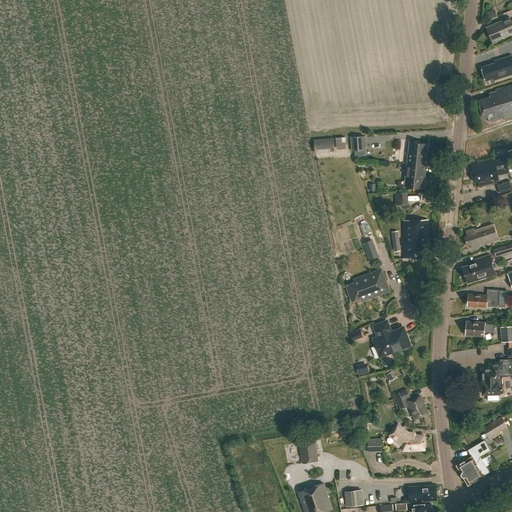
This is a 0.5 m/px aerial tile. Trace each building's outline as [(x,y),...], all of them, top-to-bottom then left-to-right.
[(490,19),(495,17),(492,10),(487,13),(490,19)] [(511,33),(511,23),(509,18),(486,28),(492,42),(511,33)] [(511,58),(511,55),(494,60),(494,62),(481,67),(485,80),(493,78),(493,80),(511,73),(511,58)] [(489,97),(478,100),(484,119),(488,118),(489,123),(511,115),(511,85),(495,90),(496,92),(489,94),(489,97)] [(351,137),(352,151),(365,150),(364,136),(351,137)] [(335,138),(336,149),(345,149),(345,137),(335,138)] [(315,152),(335,151),(334,138),(314,139),(315,152)] [(407,165),(425,167),(428,144),(409,142),(407,165)] [(505,159),(485,163),(472,166),(472,167),(471,167),(474,182),(478,181),(479,187),(494,185),(493,181),(498,180),(498,181),(497,175),(500,174),(501,175),(508,173),(505,159)] [(404,186),(422,188),(425,167),(407,165),(404,186)] [(497,184),(500,192),(511,188),(511,186),(510,180),(497,184)] [(394,203),(407,204),(407,192),(394,192),(394,203)] [(404,221),(405,258),(424,258),(424,252),(429,252),(429,220),(404,221)] [(465,231),(467,236),(464,237),(467,246),(470,245),(471,248),(498,240),(493,225),(475,230),(474,228),(465,231)] [(391,232),(394,252),(400,251),(398,231),(391,232)] [(511,244),(494,250),(496,258),(511,252),(511,244)] [(489,256),(479,260),(480,262),(462,268),(467,283),(485,277),(486,278),(495,275),(489,256)] [(381,270),(354,280),(355,283),(347,286),(352,302),(361,299),(362,301),(389,291),(381,270)] [(505,307),(507,291),(500,291),(488,290),(487,296),(477,295),(477,296),(468,295),(468,305),(475,306),(475,307),(486,308),(486,306),(498,307),(505,307)] [(376,346),(379,345),(383,356),(410,346),(405,332),(401,334),(394,331),(391,332),(387,321),(374,326),(378,337),(374,339),(376,346)] [(467,323),(466,335),(476,335),(476,336),(484,337),(484,333),(493,334),(494,325),(485,325),(485,323),(477,322),(477,323),(467,323)] [(511,326),(499,327),(500,342),(511,341),(511,326)] [(359,329),(349,333),(352,341),(363,337),(359,329)] [(480,386),(480,389),(482,392),(483,392),(483,394),(487,394),(487,401),(498,401),(498,393),(503,393),(502,376),(511,376),(511,378),(511,360),(501,361),(501,364),(490,365),(490,369),(482,369),(483,383),(482,384),(480,386)] [(358,375),(368,373),(367,366),(356,368),(358,375)] [(386,374),(390,381),(396,378),(392,371),(386,374)] [(407,390),(395,395),(401,409),(409,406),(414,419),(427,414),(420,396),(408,401),(407,398),(409,397),(410,397),(407,390)] [(483,429),(490,441),(491,440),(501,434),(500,432),(507,427),(502,417),(483,429)] [(402,445),(403,451),(424,450),(424,436),(414,436),(414,434),(408,434),(398,426),(390,435),(402,445)] [(367,438),(368,452),(382,451),(381,438),(367,438)] [(479,457),(489,451),(484,442),(469,451),(472,457),(457,466),(468,485),(484,476),(483,475),(489,472),(479,457)] [(300,445),(303,463),(318,461),(315,443),(300,445)] [(299,494),(304,511),(324,511),(331,510),(324,486),(299,494)] [(407,488),(408,503),(428,502),(435,501),(434,486),(407,488)] [(362,505),(361,490),(345,492),(346,507),(362,505)]
